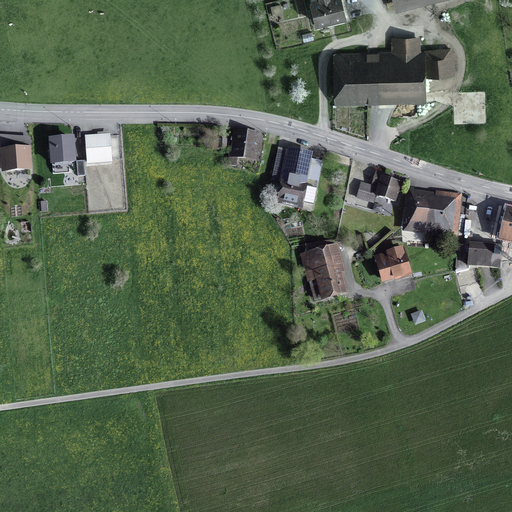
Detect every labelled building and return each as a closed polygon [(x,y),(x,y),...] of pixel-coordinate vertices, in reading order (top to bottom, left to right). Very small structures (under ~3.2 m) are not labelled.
[(327,0),(314,0),(315,6),(312,7),(316,26),(343,21),(340,2),(328,4),(327,0)] [(336,56),(336,100),(422,100),(422,79),(422,56),(416,56),(417,41),(395,41),(394,56),(336,56)] [(422,56),(422,79),(452,78),(451,55),(422,56)] [(254,161),(258,135),(231,131),(226,156),(254,161)] [(108,139),(84,141),(85,162),(110,161),(108,139)] [(70,143),(50,144),(52,168),(72,166),(70,143)] [(25,152),(5,153),(7,176),(26,175),(25,152)] [(309,163),(310,158),(289,154),(278,206),(310,212),(320,165),(309,163)] [(372,192),(349,184),(346,194),(371,203),(374,197),(392,203),(397,188),(376,180),(372,192)] [(407,230),(431,231),(432,196),(409,195),(407,230)] [(457,197),(432,196),(431,231),(456,232),(457,197)] [(511,240),(511,211),(506,210),(500,238),(511,240)] [(318,302),(349,291),(334,246),(303,256),(318,302)] [(499,248),(470,246),(468,264),(497,267),(499,248)] [(400,254),(376,261),(382,285),(407,279),(400,254)] [(473,271),(461,274),(463,287),(476,284),(473,271)]
